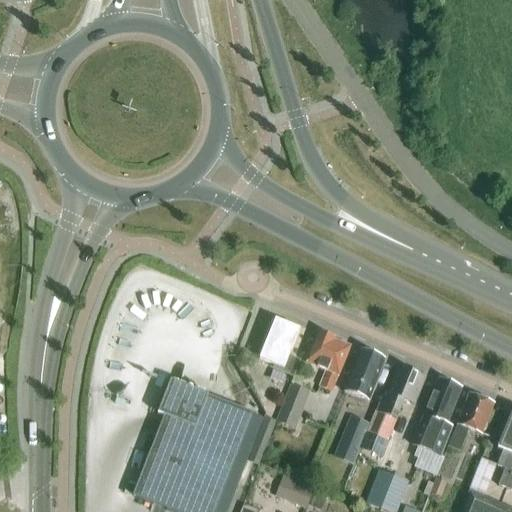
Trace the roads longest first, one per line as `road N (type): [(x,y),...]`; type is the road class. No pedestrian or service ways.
road 1 (primary): [(176,186),(229,202),(511,348)]
road 2 (primary): [(410,260),(319,173),(260,0)]
road 3 (residential): [(253,283),(511,393)]
road 4 (primary): [(410,260),(249,175),(216,133)]
road 5 (tertiary): [(74,176),(45,294),(45,345)]
road 6 (tertiary): [(45,345),(99,231),(124,197)]
road 7 (tertiary): [(39,511),(45,345)]
